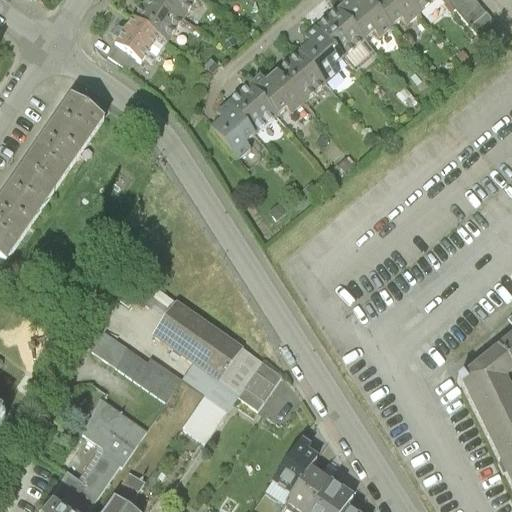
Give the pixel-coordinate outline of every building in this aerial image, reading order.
[(151,0),(144,0),(130,21),(164,44),(181,20),(151,0)] [(151,0),(181,20),(194,0),(151,0)] [(390,28),(365,0),(360,0),(352,7),(347,2),(336,11),(362,41),(372,32),(378,39),(390,28)] [(418,15),(404,0),(365,0),(390,28),(400,20),(405,26),(418,15)] [(435,0),(404,0),(418,15),(435,0)] [(508,41),(472,0),(444,0),(492,55),(508,41)] [(362,41),(336,11),(314,30),(340,60),(362,41)] [(130,21),(113,47),(138,65),(143,58),(151,64),(164,44),(130,21)] [(340,60),(314,30),(304,39),(309,44),(296,55),(323,86),(336,75),(330,68),(340,60)] [(234,48),(229,40),(222,44),(228,52),(234,48)] [(323,86),(296,55),(275,73),(302,104),(323,86)] [(302,104),(275,73),(263,83),(258,78),(248,87),(274,117),(284,108),(290,115),(302,104)] [(148,80),(138,74),(133,82),(143,88),(148,80)] [(274,117),(248,87),(226,106),(252,136),(274,117)] [(408,98),(402,92),(396,97),(401,104),(408,98)] [(70,104),(21,175),(53,197),(102,126),(70,104)] [(252,136),(226,106),(215,115),(220,120),(208,131),(235,163),(248,152),(242,144),(252,136)] [(351,168),(345,161),(337,168),(343,175),(351,168)] [(0,264),(5,268),(53,197),(21,175),(0,205),(0,264)] [(356,182),(353,177),(346,182),(350,187),(356,182)] [(311,185),(302,193),(308,199),(317,192),(311,185)] [(276,222),(285,215),(279,207),(269,213),(276,222)] [(132,305),(142,312),(154,294),(144,287),(132,305)] [(152,339),(191,366),(218,384),(240,352),(174,307),(152,339)] [(146,366),(103,336),(91,355),(165,406),(181,383),(180,382),(149,361),(146,366)] [(511,337),(457,382),(511,499),(511,337)] [(261,366),(240,352),(218,384),(191,366),(180,382),(181,383),(203,398),(180,432),(204,448),(237,401),(261,366)] [(280,380),(261,366),(237,401),(256,414),(280,380)] [(147,434),(97,402),(81,443),(123,471),(147,434)] [(284,508),(309,472),(315,463),(305,456),(309,451),(299,445),(264,496),(283,509),(284,508)] [(284,508),(290,511),(309,511),(328,486),(328,482),(321,477),(318,479),(309,472),(284,508)] [(351,502),(328,486),(309,511),(343,511),(344,511),(351,502)] [(119,511),(125,505),(112,496),(101,511),(119,511)] [(66,511),(50,501),(42,511),(66,511)]
